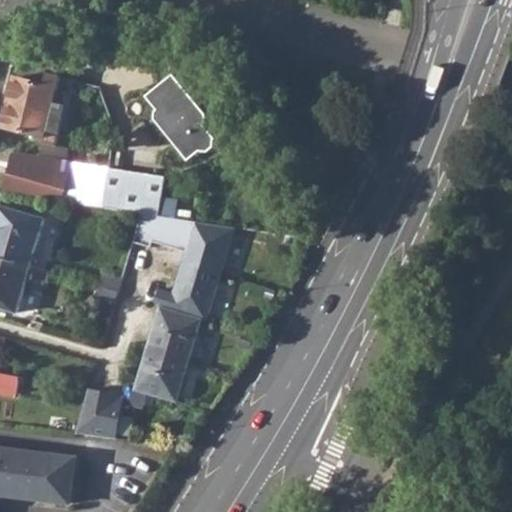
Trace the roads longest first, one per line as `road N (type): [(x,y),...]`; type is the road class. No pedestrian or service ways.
road 1 (secondary): [(238,511),(374,277),(498,0)]
road 2 (secondary): [(466,0),(430,124),(391,205),(217,511)]
